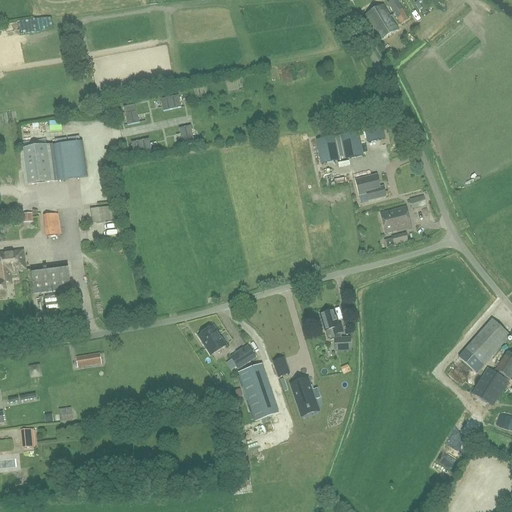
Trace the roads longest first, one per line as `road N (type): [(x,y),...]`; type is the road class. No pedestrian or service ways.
road 1 (unclassified): [(0,354),(211,310),(457,239)]
road 2 (unclassified): [(457,239),(410,129),(340,0)]
